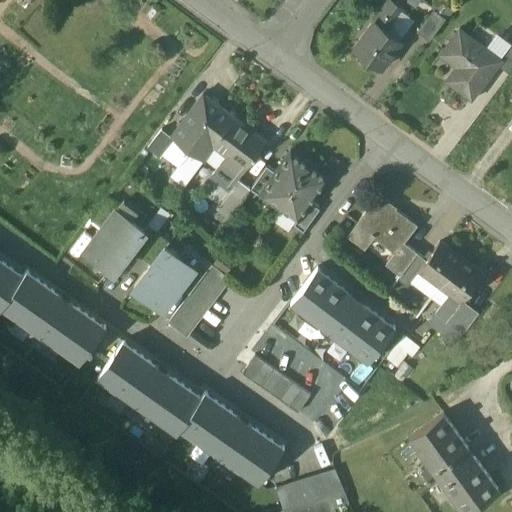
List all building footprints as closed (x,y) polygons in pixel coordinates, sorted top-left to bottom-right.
[(389,0),(388,0),(373,21),(388,31),(403,9),(389,0)] [(434,9),(417,31),(429,40),(445,18),(434,9)] [(373,21),(355,48),(382,66),(400,40),(388,31),(373,21)] [(499,57),(460,27),(443,49),(459,61),(446,78),(471,98),(498,63),(501,58),(499,57)] [(511,70),(511,43),(510,43),(499,57),(501,58),(498,63),(511,72),(511,70)] [(234,117),(202,93),(170,134),(170,135),(173,138),(191,151),(202,159),(205,156),(213,145),(212,145),(234,117)] [(266,141),(234,117),(212,145),(213,145),(205,156),(219,167),(227,156),(245,169),(266,141)] [(162,128),(148,146),(160,155),(173,138),(170,135),(170,134),(162,128)] [(275,171),(262,190),(263,190),(280,202),(278,206),(279,206),(308,164),(301,159),(300,156),(291,150),(290,150),(275,171)] [(202,159),(191,151),(181,165),(192,173),(202,159)] [(245,169),(227,156),(219,167),(236,180),(237,180),(238,178),(245,169)] [(249,187),(249,188),(259,196),(263,190),(262,190),(275,171),(266,164),(249,187)] [(308,164),(279,206),(296,218),(298,220),(311,201),(325,180),(325,178),(317,173),(315,174),(308,168),(310,166),(308,164)] [(236,180),(219,167),(212,175),(229,188),(236,180)] [(249,187),(238,178),(237,180),(236,180),(229,188),(242,197),(249,188),(249,187)] [(229,188),(215,208),(228,217),(242,197),(229,188)] [(416,224),(386,201),(387,199),(378,192),(347,235),(364,248),(373,236),(394,252),(395,252),(403,241),(416,224)] [(120,203),(109,196),(91,219),(101,227),(115,208),(116,208),(120,203)] [(311,201),(298,220),(296,218),(292,224),(303,232),(321,207),(311,201)] [(116,208),(115,208),(101,227),(84,248),(114,270),(130,249),(145,230),(144,229),(116,208)] [(158,232),(147,224),(144,229),(145,230),(130,249),(140,256),(158,232)] [(169,241),(158,232),(140,256),(150,264),(164,245),(165,245),(169,241)] [(403,241),(395,252),(394,252),(386,263),(400,273),(416,251),(403,241)] [(439,242),(419,269),(440,284),(460,257),(439,242)] [(165,245),(164,245),(150,264),(133,285),(163,308),(179,286),(194,267),(193,266),(165,245)] [(482,273),(460,257),(440,284),(451,292),(462,300),(463,299),(482,273)] [(101,325),(27,272),(28,271),(27,270),(23,276),(0,259),(0,307),(3,304),(79,357),(77,360),(79,361),(104,325),(103,324),(101,325)] [(196,261),(193,266),(194,267),(179,286),(188,293),(206,269),(196,261)] [(211,264),(168,321),(186,335),(230,278),(211,264)] [(392,327),(317,269),(292,301),(368,359),(392,327)] [(462,300),(451,292),(436,313),(462,332),(478,311),(463,299),(462,300)] [(281,446),(205,392),(206,390),(204,389),(199,396),(124,343),(124,342),(123,341),(115,352),(114,351),(110,358),(98,375),(100,377),(101,375),(176,429),(175,430),(177,431),(181,425),(258,479),(257,480),(258,481),(283,445),(282,444),(281,446)] [(310,393),(254,355),(242,373),(297,411),(310,393)] [(498,490),(443,414),(445,413),(444,412),(409,437),(410,438),(412,437),(465,511),(469,511),(500,491),(499,489),(498,490)] [(334,468),(276,486),(282,508),(344,493),(334,468)]
